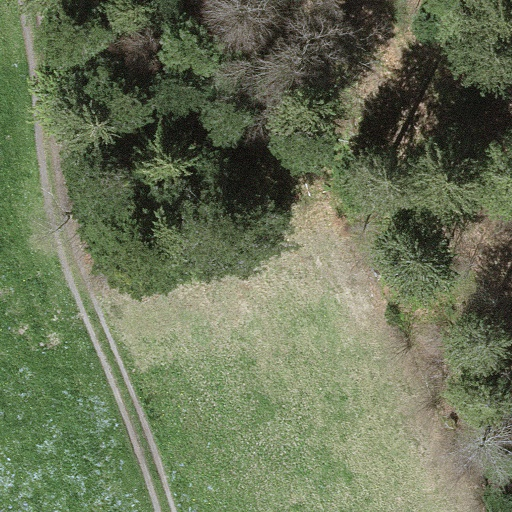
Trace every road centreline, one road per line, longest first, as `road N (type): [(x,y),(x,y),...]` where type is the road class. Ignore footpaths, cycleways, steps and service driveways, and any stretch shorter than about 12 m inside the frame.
road 1 (track): [(161,511),(66,246),(34,0)]
road 2 (track): [(511,243),(382,0)]
